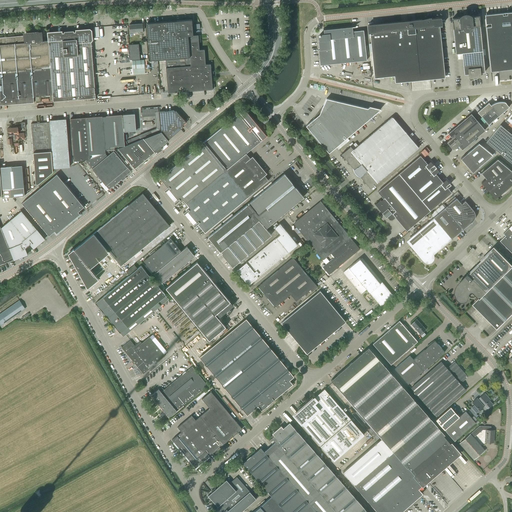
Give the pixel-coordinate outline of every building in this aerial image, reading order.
[(487,22),(488,22),(490,22),(491,26),(486,27),(489,60),(497,59),(498,70),(511,68),(511,12),(507,13),(507,18),(503,19),(502,14),(489,15),(488,15),(487,16),(486,21),(487,22)] [(464,74),(468,74),(468,78),(481,76),(480,72),(484,72),(479,25),(479,18),(478,16),(474,16),(456,18),(452,18),(452,21),(453,28),(455,53),(462,53),(464,74)] [(192,19),(147,22),(150,60),(166,58),(167,67),(166,67),(168,92),(213,89),(211,63),(206,64),(204,49),(200,49),(199,34),(193,35),(192,19)] [(429,79),(444,77),(438,19),(430,20),(430,19),(411,21),(411,23),(409,23),(409,22),(406,22),(405,22),(401,22),(369,25),(374,77),(394,75),(395,81),(410,80),(409,74),(429,72),(429,79)] [(142,23),(130,24),(130,34),(133,34),(133,31),(140,31),(140,33),(143,33),(142,23)] [(368,51),(365,51),(363,30),(352,31),(352,27),(323,30),(324,34),(319,35),(319,40),(318,40),(319,50),(318,50),(320,65),(366,60),(366,55),(368,54),(368,51)] [(53,99),(53,101),(95,98),(96,97),(95,86),(94,81),(91,42),(93,40),(92,30),(90,28),(76,30),(76,31),(62,33),(62,31),(48,32),(48,33),(48,40),(53,99)] [(0,105),(34,102),(33,96),(49,94),(50,99),(53,99),(48,40),(39,41),(39,34),(0,37),(0,105)] [(140,59),(139,44),(129,44),(130,60),(140,59)] [(145,74),(144,59),(132,60),(133,74),(145,74)] [(325,148),(329,153),(380,109),(369,106),(367,108),(326,98),(319,114),(305,125),(310,130),(309,131),(324,148),(325,148)] [(509,107),(505,103),(505,102),(504,102),(500,102),(497,102),(494,103),(491,105),(488,102),(477,112),(488,124),(509,107)] [(252,156),(250,158),(245,153),(266,136),(244,108),(160,178),(180,203),(183,200),(188,206),(185,209),(205,232),(268,180),(264,175),(266,173),(252,156)] [(161,131),(168,140),(183,126),(182,125),(186,122),(176,110),(175,111),(174,110),(159,111),(161,131)] [(123,114),(124,131),(136,130),(135,113),(123,114)] [(447,141),(450,145),(478,122),(471,114),(471,113),(448,133),(451,137),(447,141)] [(106,116),(102,116),(105,147),(125,145),(122,114),(106,115),(106,116)] [(102,115),(86,117),(89,147),(89,154),(105,152),(105,147),(102,116),(102,115)] [(74,160),(90,159),(89,154),(89,147),(86,117),(70,118),(74,160)] [(360,176),(370,188),(418,147),(393,117),(391,117),(357,145),(355,142),(341,154),(354,169),(354,171),(356,174),(358,175),(360,176)] [(36,123),(31,123),(36,184),(50,174),(52,172),(51,151),(52,151),(53,168),(69,166),(68,150),(66,124),(65,118),(50,120),(49,120),(49,122),(41,122),(40,122),(40,121),(39,121),(37,121),(36,121),(36,123)] [(478,122),(450,145),(451,147),(453,149),(458,145),(462,149),(485,130),(478,122)] [(511,134),(500,125),(486,142),(511,163),(511,134)] [(144,138),(155,151),(168,140),(161,131),(144,138)] [(127,159),(135,168),(154,151),(143,138),(115,149),(125,161),(127,159)] [(460,158),(466,165),(485,149),(478,143),(460,158)] [(485,149),(466,165),(472,172),(492,155),(485,149)] [(105,153),(90,159),(85,160),(109,189),(122,179),(123,180),(126,178),(125,177),(131,171),(114,151),(107,156),(105,153)] [(420,155),(399,173),(421,200),(442,182),(435,174),(438,171),(430,161),(427,164),(420,155)] [(498,196),(505,189),(508,187),(511,183),(511,171),(511,170),(511,171),(497,159),(481,173),(486,179),(481,183),(492,195),(491,195),(494,199),(498,196)] [(22,165),(1,167),(3,189),(24,187),(22,165)] [(392,214),(395,217),(406,230),(430,210),(421,200),(399,173),(377,192),(383,198),(394,211),(392,214)] [(22,203),(49,236),(61,225),(64,226),(72,220),(71,217),(84,207),(57,174),(22,203)] [(221,252),(222,253),(263,218),(270,227),(275,223),(273,222),(303,197),(284,174),(272,183),(271,182),(252,197),(253,199),(246,204),(233,215),(232,214),(213,229),(214,231),(208,236),(220,251),(221,250),(222,252),(221,252)] [(442,182),(421,200),(430,210),(451,192),(447,187),(449,185),(448,184),(449,183),(445,179),(442,182)] [(24,196),(24,187),(3,189),(4,198),(24,196)] [(170,224),(152,203),(143,192),(69,254),(75,262),(73,264),(87,287),(99,278),(88,265),(108,249),(121,265),(134,254),(136,256),(138,255),(136,252),(170,224)] [(393,218),(395,217),(392,214),(394,211),(383,198),(381,200),(380,200),(375,204),(384,215),(385,214),(388,218),(389,219),(390,219),(392,219),(393,218)] [(444,208),(433,217),(451,239),(452,238),(455,235),(462,230),(463,229),(474,219),(473,218),(472,217),(472,216),(472,215),(472,214),(473,214),(475,212),(465,201),(461,204),(456,198),(446,206),(445,207),(444,208)] [(350,237),(320,201),(294,223),(323,259),(330,253),(350,237)] [(33,248),(40,242),(45,238),(37,229),(22,211),(10,220),(30,243),(33,248)] [(451,239),(433,217),(410,237),(415,242),(412,245),(411,246),(411,248),(411,249),(420,258),(421,258),(422,258),(423,258),(426,255),(427,256),(429,256),(430,256),(431,256),(451,239)] [(263,218),(222,253),(232,266),(271,235),(267,230),(270,227),(263,218)] [(27,247),(29,246),(28,245),(30,243),(10,220),(1,227),(9,247),(14,259),(19,257),(27,254),(25,248),(27,246),(27,247)] [(236,270),(248,285),(297,245),(280,223),(274,227),(280,234),(236,270)] [(7,247),(0,228),(0,263),(4,263),(4,262),(6,262),(9,260),(13,259),(12,256),(8,247),(7,247)] [(511,230),(509,228),(503,233),(505,235),(500,240),(511,252),(511,230)] [(171,237),(144,260),(154,273),(162,282),(166,279),(167,277),(195,255),(187,245),(181,250),(171,237)] [(360,249),(350,237),(330,253),(334,257),(322,267),(329,274),(360,249)] [(511,313),(511,263),(494,246),(489,250),(491,252),(477,264),(477,266),(464,278),(464,280),(462,282),(461,281),(459,283),(460,284),(457,287),(457,292),(458,296),(461,298),(463,299),(465,298),(466,296),(467,293),(466,291),(466,290),(472,285),(480,295),(478,296),(479,298),(476,302),(500,325),(511,313)] [(258,286),(274,305),(289,293),(295,300),(309,289),(312,292),(317,287),(293,257),(258,286)] [(367,289),(380,305),(393,295),(378,277),(377,278),(360,258),(349,267),(343,272),(361,293),(367,289)] [(166,287),(209,339),(224,326),(217,317),(232,304),(196,262),(166,287)] [(141,265),(137,268),(129,275),(96,302),(95,303),(102,311),(105,314),(105,315),(114,326),(120,333),(123,337),(149,316),(168,299),(165,296),(166,295),(163,291),(155,281),(141,265)] [(280,322),(306,353),(345,321),(320,290),(280,322)] [(0,313),(0,323),(1,325),(25,308),(19,300),(0,313)] [(410,323),(420,334),(425,329),(416,318),(410,323)] [(282,362),(280,360),(280,361),(245,319),(200,357),(246,415),(258,405),(261,410),(292,384),(288,380),(293,376),(282,363),(282,362)] [(372,343),(390,364),(417,341),(399,320),(372,343)] [(134,365),(135,363),(144,374),(150,369),(149,368),(165,355),(150,336),(142,343),(140,341),(135,345),(130,340),(122,347),(133,360),(131,362),(134,365)] [(394,368),(408,383),(444,352),(434,340),(413,359),(409,355),(394,368)] [(345,367),(330,380),(333,382),(381,438),(392,451),(388,454),(377,442),(361,456),(343,472),(354,484),(353,485),(376,511),(399,511),(420,495),(422,493),(418,489),(422,486),(432,477),(444,467),(459,453),(457,451),(455,448),(453,446),(450,443),(443,435),(444,434),(386,368),(368,347),(365,350),(355,358),(345,367)] [(468,376),(460,367),(454,361),(447,367),(441,361),(411,387),(436,416),(466,389),(460,383),(468,376)] [(151,394),(169,416),(207,384),(192,366),(161,391),(159,388),(151,394)] [(294,415),(330,456),(333,460),(364,434),(324,388),(315,396),(313,395),(297,409),(299,411),(294,415)] [(195,467),(209,456),(242,428),(211,391),(202,399),(210,408),(196,420),(192,416),(179,427),(182,432),(173,440),(187,456),(195,467)] [(490,400),(485,393),(478,399),(477,398),(473,402),(474,404),(471,407),(476,413),(484,406),(483,405),(484,404),(488,408),(493,404),(490,400)] [(449,405),(437,416),(438,417),(450,406),(449,405)] [(465,411),(459,417),(450,407),(436,420),(454,440),(475,422),(465,411)] [(367,511),(334,474),(319,456),(317,454),(305,441),(291,424),(289,422),(283,427),(281,426),(272,433),(274,435),(272,437),(275,441),(278,445),(274,448),(268,453),(267,454),(264,451),(260,447),(256,451),(250,456),(245,461),(244,461),(243,463),(266,490),(267,490),(272,496),(252,511),(367,511)] [(470,434),(473,437),(474,437),(482,429),(486,430),(485,441),(494,442),(494,430),(491,430),(491,426),(479,426),(470,434)] [(474,437),(473,437),(470,434),(459,443),(473,459),(484,450),(474,437)] [(217,507),(220,511),(239,511),(255,498),(236,476),(229,483),(226,479),(208,495),(218,506),(217,507)]
